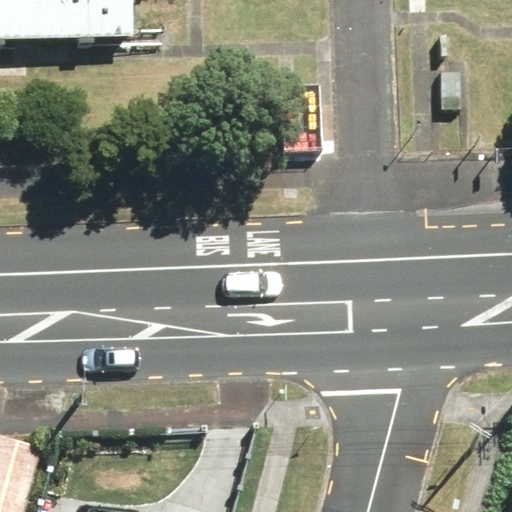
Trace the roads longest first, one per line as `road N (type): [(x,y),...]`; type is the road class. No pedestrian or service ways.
road 1 (primary): [(0,311),(389,293)]
road 2 (residential): [(389,293),(391,392),(360,511)]
road 3 (primary): [(389,293),(511,286)]
